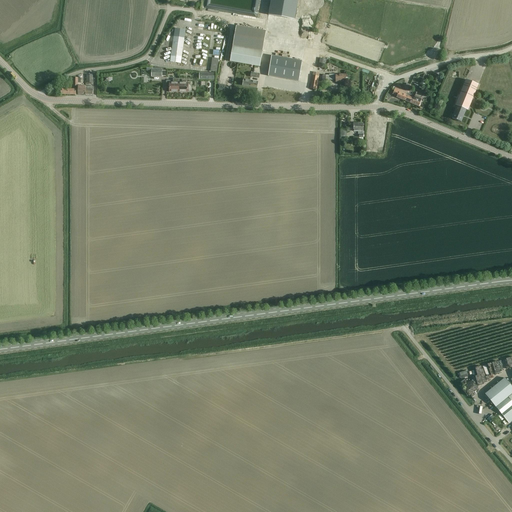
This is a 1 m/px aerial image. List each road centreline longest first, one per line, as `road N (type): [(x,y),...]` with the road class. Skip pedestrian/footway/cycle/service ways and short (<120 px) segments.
road 1 (secondary): [(511,280),(0,349)]
road 2 (unclassified): [(377,107),(40,97)]
road 3 (unclassified): [(40,97),(71,73),(140,61),(171,8),(194,12)]
road 4 (unclassified): [(511,461),(406,331)]
road 5 (unclassified): [(377,107),(397,78),(511,48)]
road 6 (unclassified): [(511,156),(377,107)]
